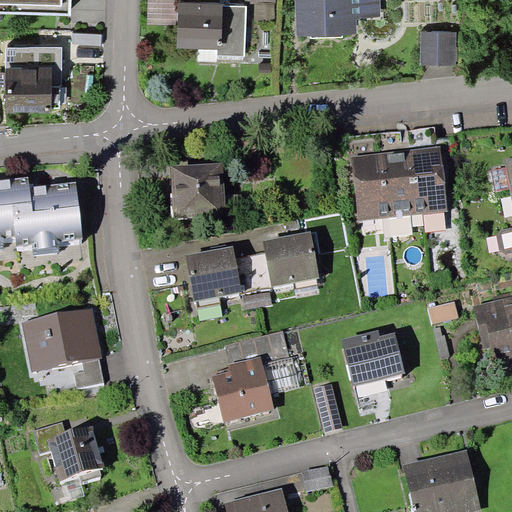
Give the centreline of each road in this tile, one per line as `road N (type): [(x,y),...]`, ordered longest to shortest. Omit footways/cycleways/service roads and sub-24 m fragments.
road 1 (residential): [(511,88),(120,125)]
road 2 (residential): [(120,125),(128,300),(179,487)]
road 3 (residential): [(179,487),(511,404)]
road 4 (residential): [(125,0),(120,125)]
road 5 (residential): [(120,125),(0,146)]
